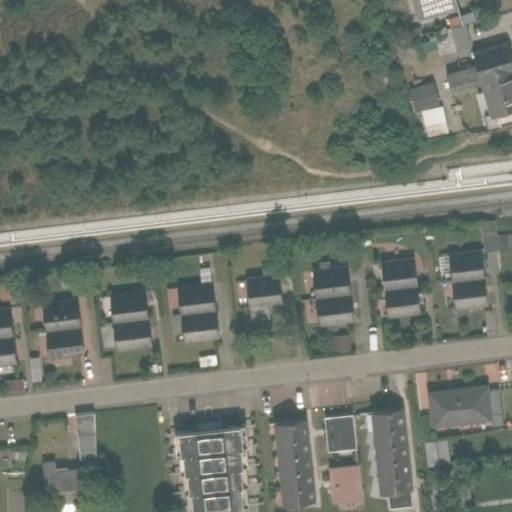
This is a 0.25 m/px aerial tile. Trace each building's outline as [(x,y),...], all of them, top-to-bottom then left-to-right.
[(404,0),(412,30),(456,18),(450,0),(404,0)] [(470,23),(456,26),(460,43),(473,40),(470,23)] [(511,115),(511,67),(507,50),(481,57),(483,64),(443,75),(449,96),(477,88),(487,123),(511,115)] [(433,85),(406,93),(413,116),(420,114),(440,108),(433,85)] [(444,124),(440,108),(420,114),(424,129),(444,124)] [(500,219),(484,222),(489,248),(504,246),(500,219)] [(493,248),(493,256),(503,255),(502,247),(493,248)] [(357,258),(368,257),(368,249),(357,250),(357,258)] [(450,260),(453,286),(486,282),(483,256),(450,260)] [(380,269),(383,295),(416,291),(413,265),(380,269)] [(313,277),(315,303),(349,300),(346,274),(313,277)] [(283,303),(280,277),(246,280),(249,307),(268,305),(283,303)] [(24,295),(21,278),(3,281),(6,298),(24,295)] [(486,282),(453,286),(456,312),(489,308),(486,282)] [(176,290),(179,314),(214,310),(211,286),(176,290)] [(416,291),(383,295),(386,321),(420,317),(416,291)] [(110,301),(113,325),(148,320),(145,296),(110,301)] [(349,300),(315,303),(318,329),(350,326),(352,326),(349,300)] [(268,305),(249,307),(250,320),(269,319),(268,305)] [(214,310),(179,314),(182,338),(217,334),(214,310)] [(40,318),(42,343),(78,339),(75,315),(40,318)] [(148,320),(113,325),(116,349),(152,344),(148,320)] [(78,339),(42,343),(45,367),(75,363),(80,363),(78,339)] [(7,343),(0,344),(0,368),(10,367),(7,343)] [(210,367),(194,369),(195,380),(211,378),(210,367)] [(141,377),(142,386),(154,385),(153,375),(141,377)] [(484,390),(430,396),(434,428),(487,423),(485,396),(484,390)] [(5,402),(15,400),(13,392),(3,393),(5,402)] [(485,396),(487,423),(501,421),(498,395),(485,396)] [(410,493),(408,478),(407,462),(405,447),(404,431),(402,415),(367,419),(369,434),(370,450),(372,466),(373,481),(375,497),(385,496),(407,494),(410,493)] [(91,445),(90,427),(70,428),(71,447),(89,446),(91,445)] [(354,459),(351,427),(324,429),(325,444),(327,461),(354,459)] [(308,472),(307,464),(307,457),(306,449),(305,441),(305,434),(270,437),(272,452),(273,467),(274,482),(275,498),(276,511),(286,511),(311,510),(310,502),(310,495),(309,487),(309,480),(308,472)] [(174,485),(176,484),(178,504),(180,504),(180,511),(237,511),(236,497),(239,497),(237,478),(240,477),(238,458),(240,458),(238,439),(167,447),(169,466),(172,466),(174,485)] [(89,446),(71,447),(72,476),(91,475),(89,446)] [(511,455),(497,458),(499,471),(511,469),(511,455)] [(51,485),(50,475),(36,476),(38,511),(81,511),(81,500),(66,501),(65,484),(51,485)] [(358,509),(356,477),(329,479),(330,495),(332,511),(358,509)] [(466,490),(464,478),(438,483),(439,494),(466,490)] [(407,494),(385,496),(386,511),(409,510),(407,494)] [(463,511),(462,500),(443,502),(444,511),(463,511)]
